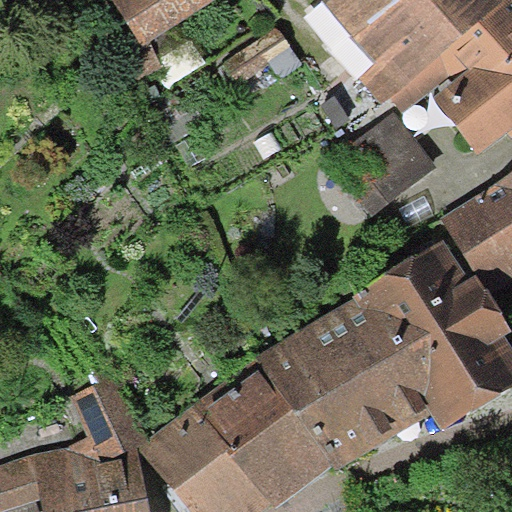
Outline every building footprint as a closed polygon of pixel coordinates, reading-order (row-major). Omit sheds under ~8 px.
[(228,0),(115,0),(144,49),(228,0)] [(402,0),(322,0),(356,38),(402,0)] [(442,62),(511,4),(511,0),(402,0),(356,38),(378,67),(364,78),(395,118),(450,72),(442,62)] [(511,4),(442,62),(450,72),(459,83),(435,102),(482,159),(511,134),(511,4)] [(279,32),(227,64),(240,85),(292,54),(279,32)] [(176,97),(148,112),(157,128),(185,112),(176,97)] [(434,168),(395,118),(337,163),(375,213),(434,168)] [(511,177),(442,222),(451,237),(487,294),(511,277),(511,177)] [(356,294),(431,419),(442,436),(511,393),(511,357),(502,342),(511,336),(487,294),(451,237),(356,294)] [(431,419),(356,294),(255,359),(262,370),(338,470),(337,474),(431,419)] [(281,511),(338,470),(262,370),(211,408),(207,402),(143,450),(190,511),(268,511),(271,510),(272,511),(281,511)] [(147,511),(134,448),(150,444),(121,377),(73,397),(89,438),(66,452),(36,459),(0,468),(0,511),(8,511),(44,500),(46,511),(147,511)]
